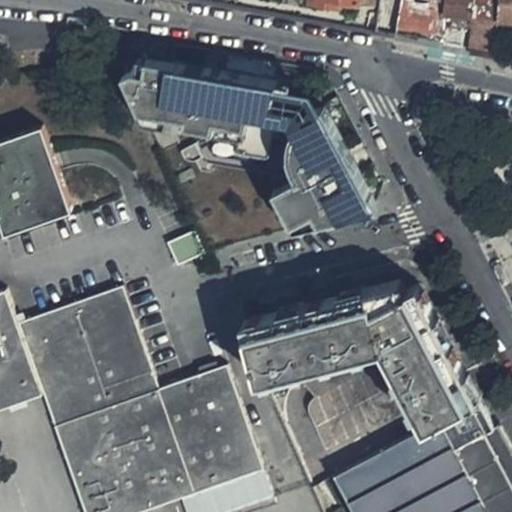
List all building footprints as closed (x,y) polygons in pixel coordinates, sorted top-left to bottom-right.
[(477,16),(502,18),(502,0),(450,0),(449,14),(477,16)] [(511,0),(502,0),(502,18),(511,18),(511,0)] [(374,202),(323,82),(151,56),(149,69),(125,65),(152,127),(166,121),(221,129),(189,143),(194,156),(246,164),(271,153),(277,116),(296,119),(291,153),(300,175),(279,184),(294,220),(312,212),(341,216),(374,202)] [(0,234),(63,212),(32,126),(0,136),(0,234)] [(495,425),(424,297),(417,284),(403,290),(397,279),(237,317),(254,377),(260,377),(273,369),(274,373),(293,369),(292,365),(335,355),(336,358),(354,353),(354,351),(383,345),(402,381),(398,383),(408,402),(410,402),(423,426),(336,472),(358,511),(511,511),(511,447),(498,423),(495,425)] [(0,364),(24,356),(35,388),(81,511),(122,511),(258,464),(222,363),(154,386),(116,285),(12,321),(0,289),(0,288),(0,391),(4,390),(0,377),(0,364)] [(0,400),(35,388),(24,356),(0,364),(0,377),(4,390),(0,391),(0,400)]
